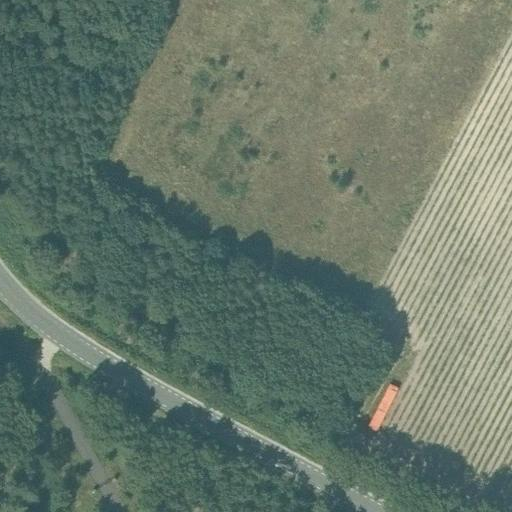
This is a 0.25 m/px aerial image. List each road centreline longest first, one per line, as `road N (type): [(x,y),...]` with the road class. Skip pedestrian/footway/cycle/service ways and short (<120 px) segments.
road 1 (secondary): [(378,511),(72,344),(0,278)]
road 2 (unclassified): [(117,511),(46,381)]
